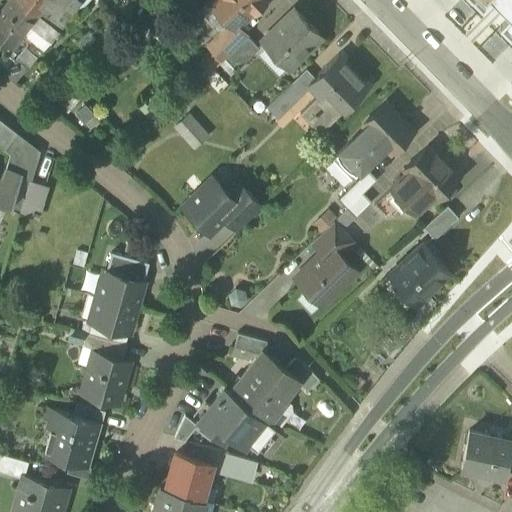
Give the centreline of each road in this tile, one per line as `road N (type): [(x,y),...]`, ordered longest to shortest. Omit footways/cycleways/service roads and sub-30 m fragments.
road 1 (residential): [(0,90),(155,215),(179,258),(192,314),(109,511)]
road 2 (tertiary): [(316,511),(377,427),(511,291)]
road 3 (tertiary): [(511,140),(376,0)]
